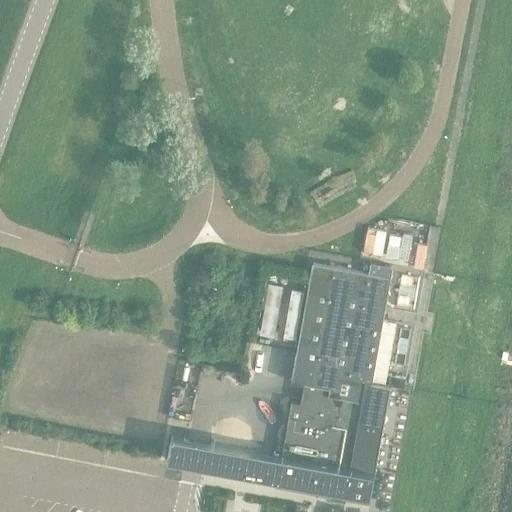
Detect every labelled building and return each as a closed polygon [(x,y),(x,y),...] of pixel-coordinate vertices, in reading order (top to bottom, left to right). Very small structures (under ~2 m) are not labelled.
[(368,227),(366,252),(412,254),(414,230),(368,227)] [(312,272),(297,359),(317,362),(316,367),(373,378),(372,381),(386,384),(397,322),(383,320),(388,291),(391,277),(369,273),(314,263),(312,272)] [(371,263),(369,273),(391,277),(393,267),(371,263)] [(270,281),(270,302),(283,302),(282,281),(270,281)] [(212,443),(207,466),(210,467),(216,468),(332,489),(331,497),(346,500),(348,492),(371,496),(375,474),(376,472),(378,458),(384,424),(391,385),(389,384),(386,384),(372,381),(373,378),(316,367),(317,362),(297,359),(293,381),(305,383),(304,389),(301,403),(292,401),(282,457),(214,444),(212,443)] [(390,374),(389,384),(391,385),(404,387),(406,377),(390,374)]
